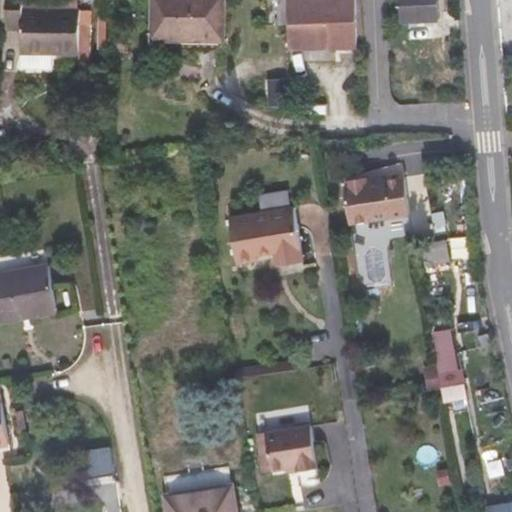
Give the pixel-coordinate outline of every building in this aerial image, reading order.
[(81,9),(58,9),(58,0),(7,0),(7,30),(22,30),(22,54),(81,55),(81,53),(81,39),(81,9)] [(180,36),(225,36),(225,0),(153,0),(153,39),(180,40),(180,36)] [(276,0),(265,0),(267,25),(278,23),(276,0)] [(287,0),(288,23),(330,21),(331,48),(358,47),(355,0),(287,0)] [(401,0),(402,20),(440,19),(439,0),(401,0)] [(288,23),(288,49),(331,48),(330,21),(288,23)] [(129,34),(117,33),(117,52),(128,53),(129,34)] [(81,39),(81,53),(91,53),(91,40),(81,39)] [(344,186),(351,225),(412,215),(406,176),(369,181),(368,176),(347,180),(348,185),(344,186)] [(230,218),(238,262),(260,258),(259,254),(277,251),(278,260),(304,255),(295,206),(230,218)] [(448,240),(438,242),(442,262),(452,260),(448,240)] [(427,265),(442,262),(438,242),(423,245),(427,265)] [(452,260),(442,262),(444,271),(454,270),(452,260)] [(59,309),(49,261),(0,270),(0,324),(25,320),(24,315),(59,309)] [(428,274),(444,271),(442,262),(427,265),(428,274)] [(433,329),(435,341),(454,338),(452,326),(433,329)] [(444,388),(446,399),(466,395),(464,386),(462,386),(454,338),(435,341),(444,388)] [(438,365),(424,368),(429,391),(442,389),(438,365)] [(3,400),(0,400),(0,433),(2,444),(11,442),(3,400)] [(312,425),(268,432),(274,470),(299,466),(300,470),(319,467),(312,425)] [(168,495),(170,511),(237,511),(233,485),(168,495)] [(489,508),(489,511),(511,511),(511,495),(502,497),(503,506),(489,508)]
